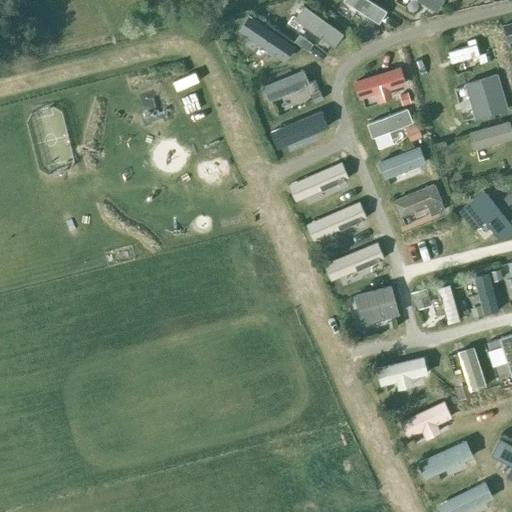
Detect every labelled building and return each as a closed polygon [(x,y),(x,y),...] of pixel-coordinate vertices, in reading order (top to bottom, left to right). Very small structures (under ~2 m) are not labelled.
[(386,14),(362,0),(344,0),(342,3),(378,26),(386,14)] [(442,0),(412,0),(435,13),(442,0)] [(302,7),(292,21),(331,49),(341,35),(302,7)] [(253,20),(244,34),(279,57),(288,44),(253,20)] [(511,23),(500,27),(506,45),(511,42),(511,23)] [(475,45),(447,53),(449,64),(478,56),(475,45)] [(399,68),(352,84),(357,100),(373,95),(376,105),(392,100),(389,91),(404,86),(399,68)] [(302,71),(260,89),(266,103),(308,86),(302,71)] [(496,75),(462,85),(473,122),(507,112),(496,75)] [(371,140),(412,124),(406,110),(365,126),(371,140)] [(320,114),(276,129),(282,146),(326,131),(320,114)] [(511,136),(508,122),(467,134),(472,152),(511,140),(511,136)] [(424,168),(419,157),(389,171),(394,181),(424,168)] [(341,163),(286,186),(293,203),(348,180),(341,163)] [(441,202),(434,185),(391,202),(398,220),(441,202)] [(511,229),(481,192),(467,203),(498,241),(511,229)] [(358,202),(304,226),(311,242),(365,218),(358,202)] [(375,244),(322,266),(329,282),(382,260),(375,244)] [(487,274),(471,279),(482,317),(498,312),(487,274)] [(418,305),(434,299),(429,284),(412,289),(418,305)] [(389,286),(350,297),(358,327),(397,316),(389,286)] [(459,322),(448,287),(435,291),(446,326),(459,322)] [(511,335),(497,341),(509,380),(511,379),(511,335)] [(471,348),(455,353),(466,386),(454,390),(458,402),(471,397),(470,393),(485,388),(471,348)] [(421,358),(373,369),(378,388),(395,384),(397,392),(412,389),(410,380),(426,376),(421,358)] [(442,403),(397,422),(405,440),(420,433),(423,440),(439,434),(435,426),(449,420),(442,403)] [(511,448),(497,441),(489,457),(511,469),(511,448)] [(463,442),(416,464),(424,481),(471,459),(463,442)] [(483,483),(435,506),(438,511),(465,511),(491,499),(483,483)]
